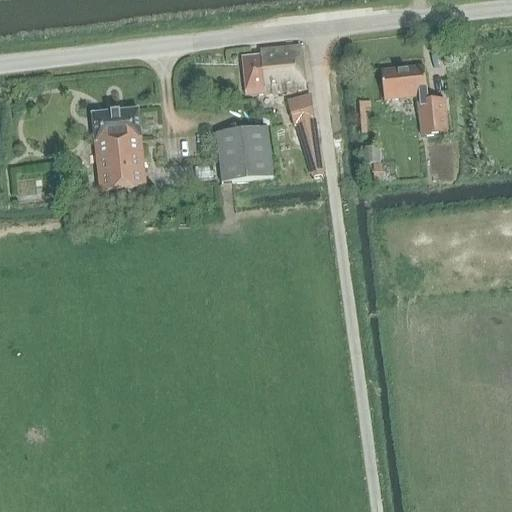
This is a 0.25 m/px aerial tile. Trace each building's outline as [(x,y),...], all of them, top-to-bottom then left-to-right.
[(245,97),(303,91),(298,48),(259,52),(260,57),(241,59),(245,97)] [(426,103),(426,101),(422,68),(380,72),(384,103),(416,99),(420,138),(448,135),(445,101),(426,103)] [(314,121),(310,96),(286,103),(293,129),(299,127),(311,168),(320,167),(315,121),(314,121)] [(370,103),(358,104),(360,136),(366,136),(364,110),(371,110),(370,103)] [(99,193),(145,188),(137,111),(91,116),(99,193)] [(273,180),(268,129),(215,134),(220,185),(273,180)] [(380,165),(380,148),(364,149),(364,166),(380,165)] [(383,184),(382,166),(373,166),(373,184),(383,184)]
